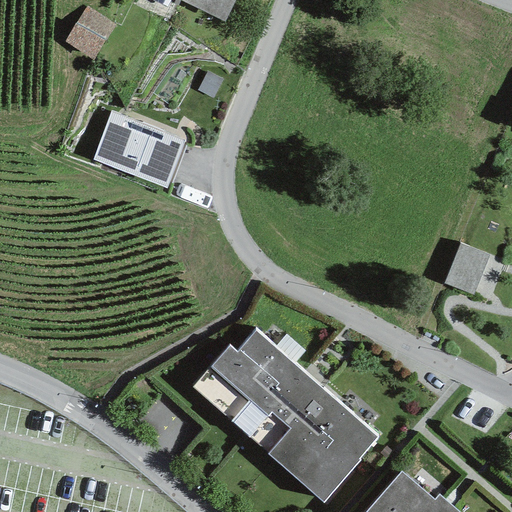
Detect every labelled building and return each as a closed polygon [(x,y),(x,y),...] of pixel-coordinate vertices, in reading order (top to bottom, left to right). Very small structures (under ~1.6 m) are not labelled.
[(234,0),(171,0),(178,3),(179,0),(225,22),(234,0)] [(115,25),(86,7),(64,42),(93,61),(115,25)] [(223,79),(206,71),(196,91),(213,99),(223,79)] [(185,140),(111,111),(92,160),(166,189),(185,140)] [(488,255),(459,244),(443,283),(472,294),(488,255)] [(377,437),(255,331),(236,352),(229,345),(192,387),(269,452),(267,453),(323,502),(360,461),(357,459),(377,437)] [(434,501),(401,472),(366,511),(458,511),(439,495),(434,501)]
